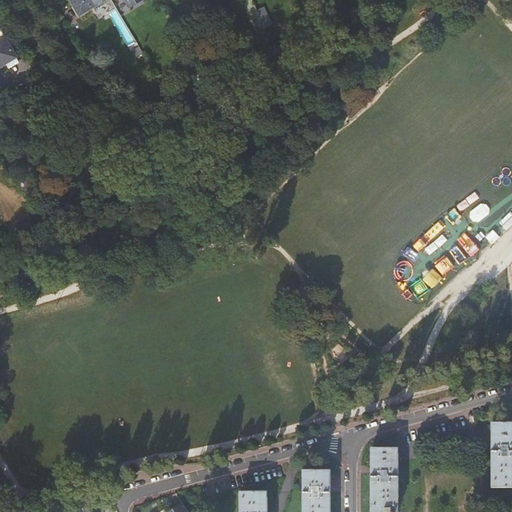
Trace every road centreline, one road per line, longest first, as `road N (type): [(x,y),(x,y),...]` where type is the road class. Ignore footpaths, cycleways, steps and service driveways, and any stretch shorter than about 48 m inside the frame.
road 1 (track): [(439,0),(379,50),(288,101),(62,294),(0,311)]
road 2 (residential): [(122,511),(116,501),(123,494),(350,438)]
road 3 (residential): [(350,438),(511,394)]
